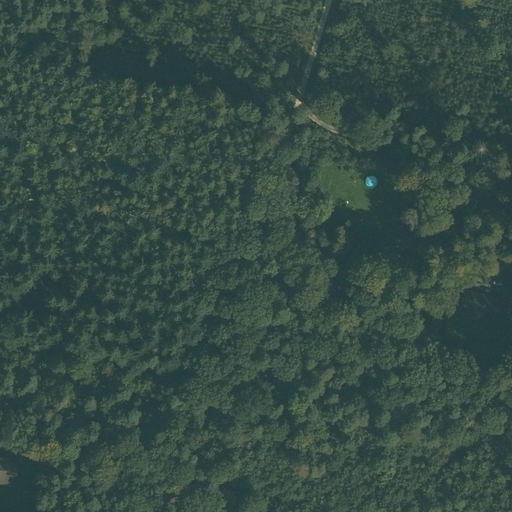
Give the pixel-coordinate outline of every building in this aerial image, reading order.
[(378,162),(380,171),(386,169),(384,160),(378,162)] [(503,210),(491,208),(488,218),(491,218),(490,221),(496,223),(497,220),(501,221),(503,210)] [(408,228),(395,225),(393,226),(392,232),(392,233),(392,236),(389,238),(391,241),(389,247),(388,247),(387,252),(388,254),(389,254),(388,259),(383,262),(386,268),(398,271),(399,264),(410,267),(409,272),(416,273),(419,262),(401,258),(408,228)] [(430,243),(418,240),(415,250),(427,253),(430,243)] [(436,245),(430,243),(427,253),(426,257),(433,259),(436,245)] [(481,296),(465,291),(460,307),(497,316),(498,311),(507,314),(511,298),(502,296),(501,301),(491,298),(491,301),(480,298),(481,296)] [(18,460),(0,458),(0,483),(15,485),(18,460)]
